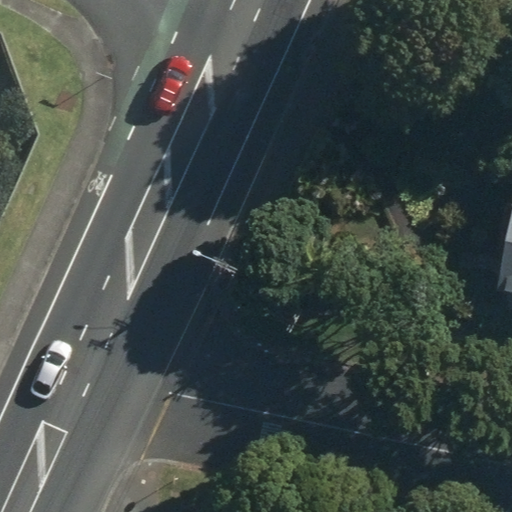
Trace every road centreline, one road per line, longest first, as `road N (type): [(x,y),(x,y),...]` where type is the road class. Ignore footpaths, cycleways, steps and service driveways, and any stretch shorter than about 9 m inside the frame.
road 1 (residential): [(511,466),(91,377)]
road 2 (secondary): [(91,377),(263,0)]
road 3 (secondary): [(28,511),(91,377)]
